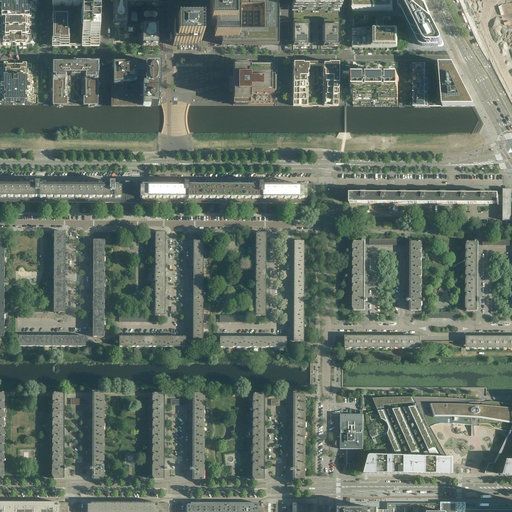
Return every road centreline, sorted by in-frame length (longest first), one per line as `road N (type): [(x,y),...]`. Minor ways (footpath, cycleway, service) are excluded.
road 1 (residential): [(401,327),(401,249),(371,249),(372,327)]
road 2 (tertiary): [(326,487),(511,488)]
road 3 (residential): [(284,57),(104,57)]
road 4 (residential): [(494,214),(328,212)]
road 5 (residential): [(326,487),(327,327)]
road 6 (secondary): [(440,0),(511,138)]
road 7 (secondary): [(200,164),(327,164)]
road 8 (secondary): [(511,110),(456,0)]
road 9 (secondary): [(0,163),(121,164)]
